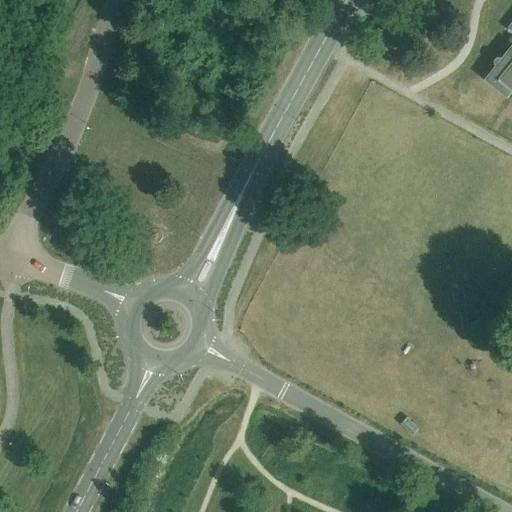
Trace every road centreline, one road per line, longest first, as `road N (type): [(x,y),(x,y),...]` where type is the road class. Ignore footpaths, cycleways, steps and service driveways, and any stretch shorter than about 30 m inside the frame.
road 1 (unclassified): [(503,511),(201,351)]
road 2 (tertiary): [(190,298),(345,0)]
road 3 (unclassified): [(19,261),(117,0)]
road 4 (tertiary): [(76,511),(152,366)]
road 5 (unclassified): [(135,306),(19,261)]
